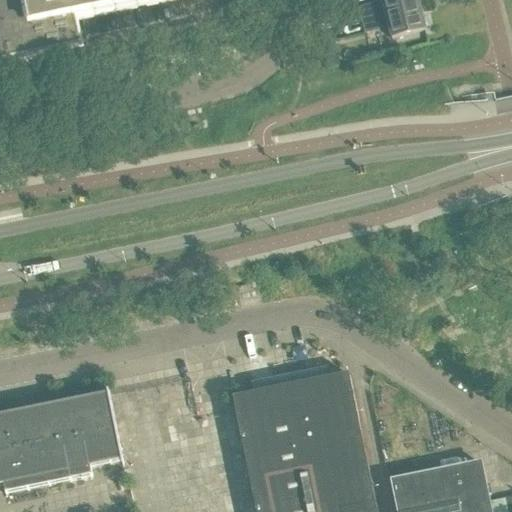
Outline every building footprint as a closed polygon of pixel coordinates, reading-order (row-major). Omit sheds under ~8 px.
[(12,0),(9,1),(9,0),(2,2),(0,2),(0,67),(15,64),(21,63),(36,60),(42,59),(42,58),(57,56),(64,55),(64,54),(85,50),(79,22),(94,18),(94,19),(100,18),(100,17),(115,14),(115,15),(121,13),(136,10),(142,9),(142,8),(157,5),(157,6),(164,5),(163,4),(178,1),(178,2),(185,0),(184,0),(12,0)] [(359,9),(352,11),(355,22),(363,21),(420,8),(418,0),(382,0),(383,3),(359,9)] [(420,8),(363,21),(364,25),(366,34),(387,29),(389,28),(392,40),(408,36),(426,31),(425,28),(428,25),(426,19),(423,19),(420,8)] [(338,55),(327,58),(330,68),(340,66),(338,55)] [(377,511),(350,377),(350,376),(234,400),(256,511),(377,511)] [(108,396),(0,417),(0,488),(5,488),(6,496),(93,478),(91,470),(122,464),(123,465),(124,465),(110,394),(108,394),(108,396)] [(491,511),(490,503),(482,464),(392,483),(389,484),(393,503),(396,502),(397,511),(491,511)] [(511,511),(511,498),(504,500),(490,503),(491,511),(511,511)]
